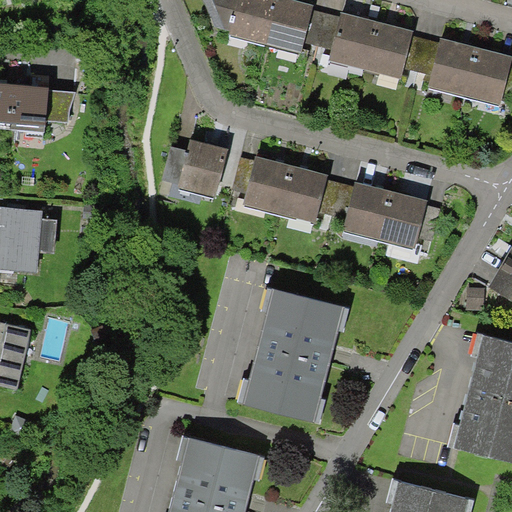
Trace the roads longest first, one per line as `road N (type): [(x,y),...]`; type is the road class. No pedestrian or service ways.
road 1 (residential): [(505,181),(234,113),(206,89),(170,0)]
road 2 (residential): [(309,511),(505,181)]
